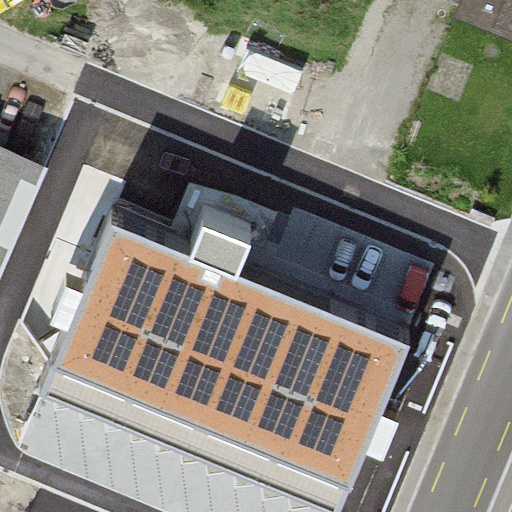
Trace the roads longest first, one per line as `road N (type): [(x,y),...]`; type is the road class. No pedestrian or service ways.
road 1 (residential): [(0,43),(511,260)]
road 2 (primary): [(454,511),(511,372)]
